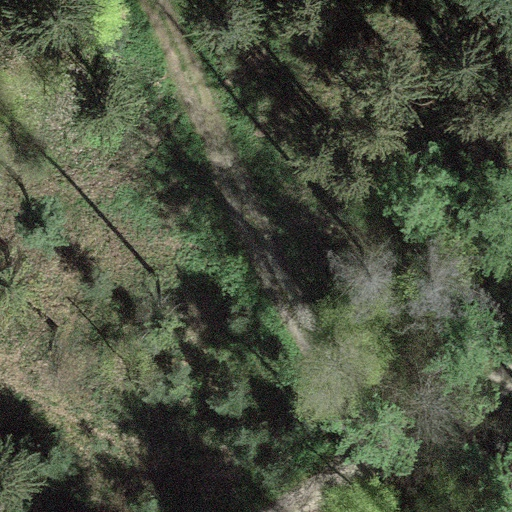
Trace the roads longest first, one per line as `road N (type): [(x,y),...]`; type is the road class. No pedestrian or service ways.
road 1 (track): [(145,0),(331,370),(404,433),(511,491)]
road 2 (track): [(276,511),(511,368)]
